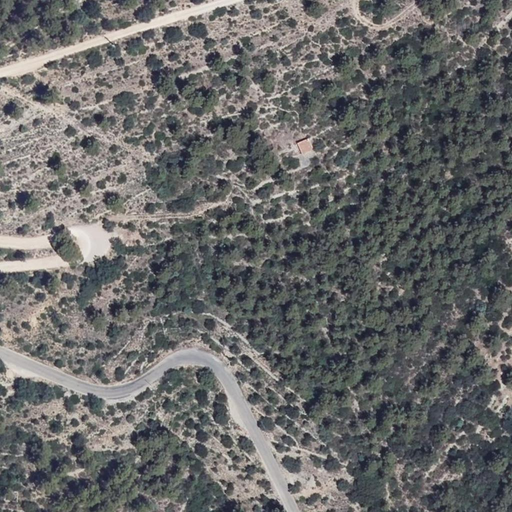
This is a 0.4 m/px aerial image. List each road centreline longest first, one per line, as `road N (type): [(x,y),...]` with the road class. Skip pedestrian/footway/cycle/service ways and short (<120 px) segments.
road 1 (unclassified): [(0,353),(102,392),(135,389),(172,362),(203,358),(228,381),(295,511)]
road 2 (unclassified): [(0,72),(232,0)]
road 3 (unclassified): [(0,267),(61,262),(97,245),(78,232),(33,243),(0,240)]
